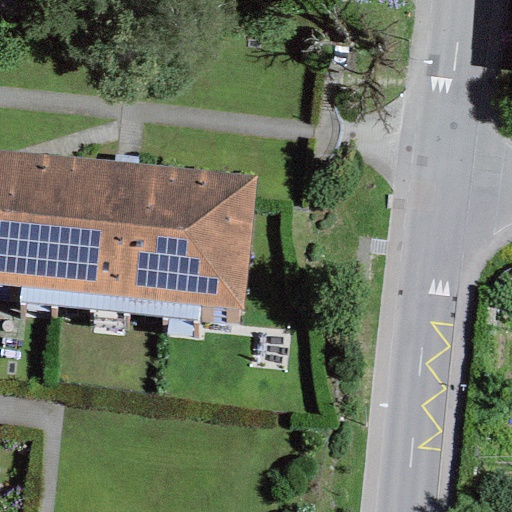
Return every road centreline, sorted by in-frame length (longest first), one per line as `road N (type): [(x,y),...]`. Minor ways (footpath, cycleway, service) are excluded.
road 1 (residential): [(403,511),(440,168)]
road 2 (residential): [(440,168),(463,0)]
